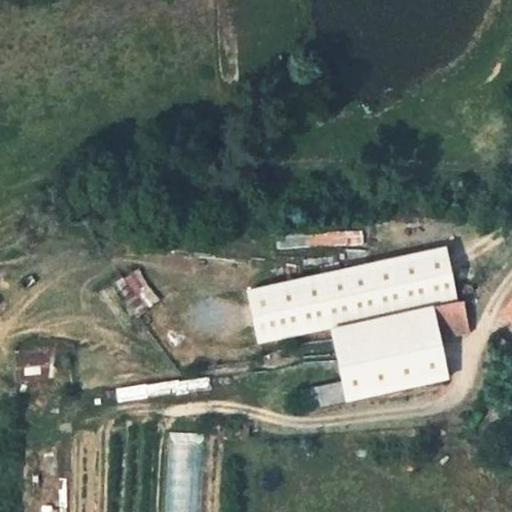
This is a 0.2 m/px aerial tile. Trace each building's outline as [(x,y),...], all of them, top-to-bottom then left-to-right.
[(442,248),(338,270),(320,274),(331,327),(433,306),(455,302),(442,248)] [(260,341),(331,327),(320,274),(250,288),(260,341)] [(463,303),(464,300),(462,300),(455,302),(433,306),(439,336),(469,329),(463,303)] [(511,301),(503,313),(511,320),(511,301)] [(447,376),(439,336),(433,306),(331,327),(342,379),(346,399),(447,376)] [(511,342),(500,335),(494,354),(511,360),(511,342)] [(55,351),(15,354),(17,379),(57,376),(55,351)] [(304,408),(346,399),(342,379),(300,388),(304,408)] [(197,511),(198,433),(164,433),(162,511),(197,511)]
